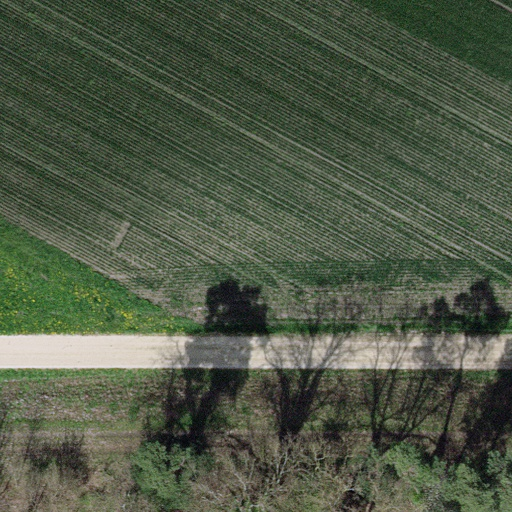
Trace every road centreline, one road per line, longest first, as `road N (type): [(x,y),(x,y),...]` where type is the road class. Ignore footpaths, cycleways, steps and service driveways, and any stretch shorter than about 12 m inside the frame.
road 1 (track): [(0,340),(511,331)]
road 2 (track): [(0,447),(511,445)]
